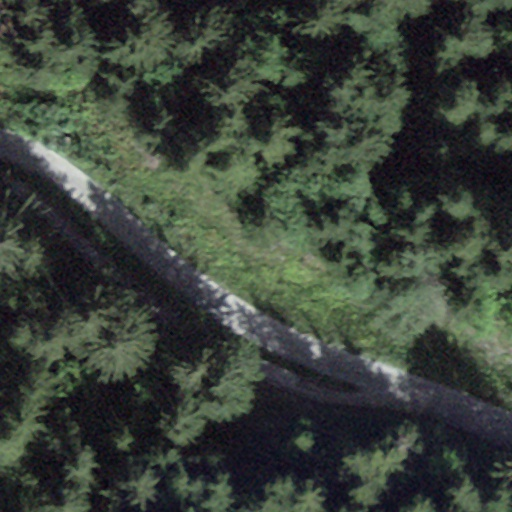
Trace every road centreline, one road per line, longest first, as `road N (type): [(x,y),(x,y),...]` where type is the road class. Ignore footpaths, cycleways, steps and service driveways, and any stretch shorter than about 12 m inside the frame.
road 1 (track): [(401,381),(282,333),(137,247),(56,174),(0,145)]
road 2 (track): [(511,431),(401,381)]
